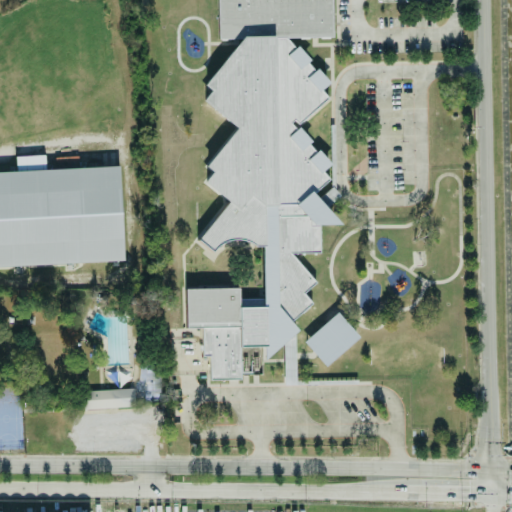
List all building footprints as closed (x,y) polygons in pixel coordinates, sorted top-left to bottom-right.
[(215,0),(330,0),(332,36),(284,38),(326,81),(318,89),(325,98),(294,127),(326,163),(319,171),(327,179),(309,193),(334,224),(317,224),(318,252),(288,253),(315,283),(303,293),(312,302),(290,323),(297,329),(261,359),(261,348),(241,348),(241,380),(207,380),(206,356),(200,355),(200,328),(182,328),(181,289),(236,288),(236,304),(259,303),(258,247),(250,247),(243,242),(234,240),(225,240),(218,242),(213,246),(208,250),(193,240),(223,202),(200,182),(207,172),(200,166),(230,128),(197,101),(205,91),(199,85),(235,38),(215,38),(215,0)] [(16,171),(37,170),(37,165),(44,165),(44,155),(15,156),(16,171)] [(0,175),(119,169),(125,261),(0,268),(0,175)] [(325,366),(358,336),(336,312),(303,342),(325,366)] [(141,366),(140,399),(160,400),(161,367),(141,366)] [(72,392),(130,388),(132,406),(74,410),(72,392)]
